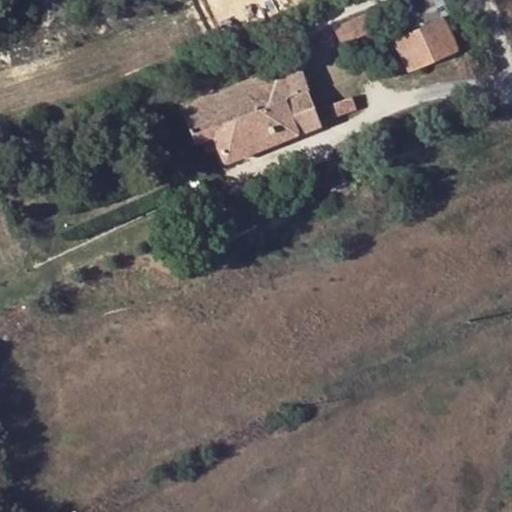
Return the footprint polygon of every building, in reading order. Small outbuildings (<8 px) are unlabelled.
[(409,0),(383,11),(394,39),(446,17),(438,0),(409,0)] [(371,12),(334,27),(342,45),(379,30),(371,12)] [(446,17),(394,39),(408,73),(460,51),(446,17)] [(296,62),(180,109),(194,146),(214,139),(223,164),(321,127),(296,62)] [(325,93),(331,106),(349,98),(344,85),(325,93)] [(354,110),(349,98),(331,106),(335,117),(354,110)]
